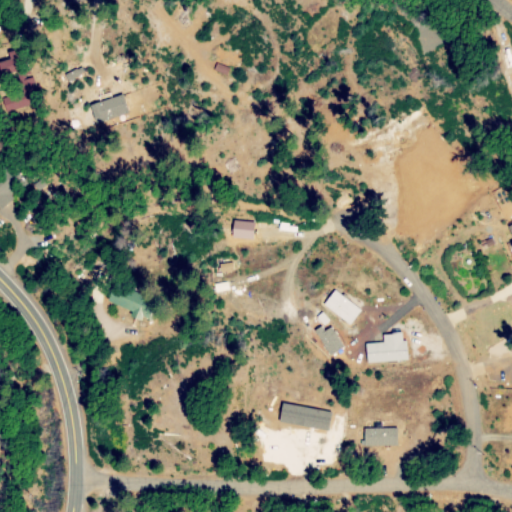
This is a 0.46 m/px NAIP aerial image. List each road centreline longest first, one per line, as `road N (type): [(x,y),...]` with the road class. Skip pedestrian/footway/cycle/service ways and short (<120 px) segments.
road 1 (residential): [(499,0),(511,9),(510,496),(477,481),(206,487),(76,480)]
road 2 (residential): [(477,481),(457,356),(427,299),(373,237),(345,224)]
road 3 (tertiary): [(73,511),(76,434),(62,370),(32,313),(0,277)]
